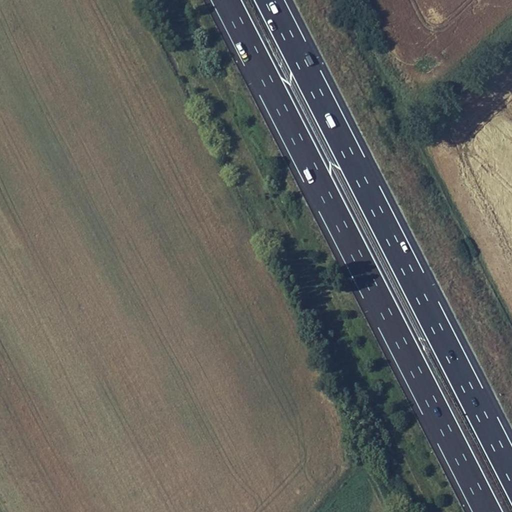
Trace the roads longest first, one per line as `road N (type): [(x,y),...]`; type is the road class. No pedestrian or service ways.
road 1 (motorway): [(225,0),(487,511)]
road 2 (motorway): [(511,473),(270,0)]
